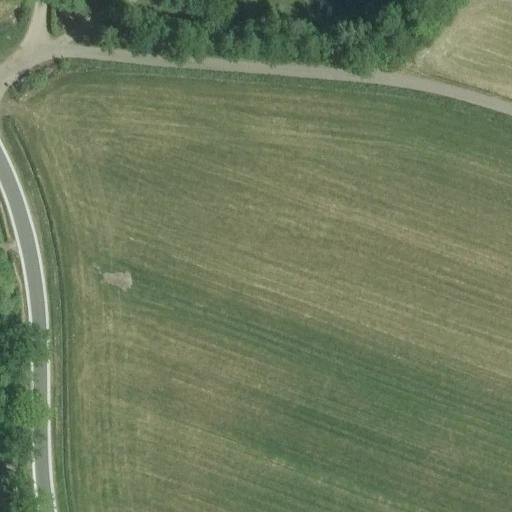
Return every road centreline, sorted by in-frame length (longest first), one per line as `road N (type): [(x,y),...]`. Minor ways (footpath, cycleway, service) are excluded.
road 1 (unclassified): [(0,80),(25,57),(58,51),(427,82),(511,112)]
road 2 (unclassified): [(47,511),(36,300),(0,163)]
